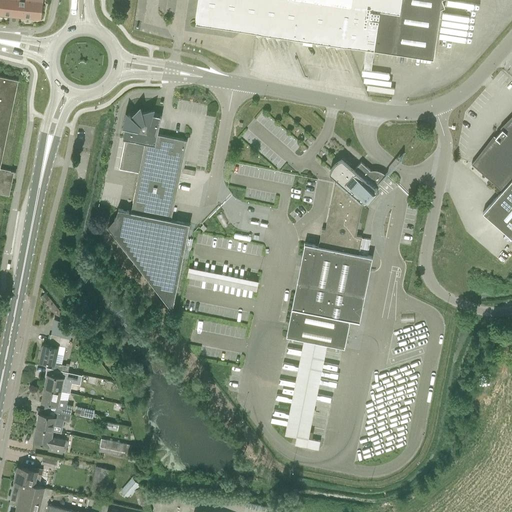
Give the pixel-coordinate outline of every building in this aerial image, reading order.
[(0,0),(0,13),(40,18),(43,2),(32,1),(22,0),(0,0)] [(364,68),(371,69),(374,49),(434,58),(441,7),(445,6),(442,0),(198,0),(195,23),(256,32),(257,36),(264,33),(266,33),(267,37),(274,35),(276,35),(277,39),(284,36),(315,41),(317,45),(323,42),(325,42),(327,46),(333,43),(335,44),(336,47),(343,45),(367,48),(364,68)] [(0,193),(9,195),(12,180),(10,180),(12,171),(16,172),(16,171),(11,170),(0,168),(0,167),(0,165),(3,152),(4,151),(3,151),(6,136),(7,136),(7,135),(10,119),(13,103),(14,103),(14,102),(13,102),(16,87),(17,87),(18,80),(0,76),(0,193)] [(189,223),(188,223),(171,219),(187,140),(158,134),(160,121),(156,120),(157,115),(151,114),(152,112),(151,112),(151,113),(141,113),(140,111),(140,112),(131,118),(129,116),(129,117),(124,128),(122,127),(122,128),(125,129),(124,138),(123,138),(125,139),(119,168),(139,172),(131,211),(118,209),(114,218),(108,226),(137,263),(172,309),(181,267),(189,223)] [(482,213),(511,238),(511,116),(500,128),(502,130),(495,137),(494,136),(471,164),(502,191),(482,213)] [(286,335),(303,338),(327,343),(344,346),(350,320),(359,322),(372,257),(367,256),(370,239),(355,236),(361,206),(360,204),(361,202),(364,205),(366,202),(370,205),(378,196),(374,193),(377,191),(374,188),(375,186),(376,187),(387,174),(386,173),(386,174),(384,173),(381,171),(379,170),(377,170),(375,169),(373,169),(370,170),(361,162),(356,167),(357,168),(355,170),(342,158),(339,159),(336,161),(333,163),(332,165),(330,168),(330,170),(329,172),(343,185),(341,186),(335,181),(326,229),(322,228),(319,245),(305,242),(286,335)] [(185,169),(185,177),(195,177),(195,169),(185,169)] [(256,290),(258,280),(187,266),(185,276),(256,290)] [(50,299),(45,293),(40,297),(45,303),(50,299)] [(53,322),(51,334),(70,337),(73,325),(53,322)] [(70,338),(51,334),(49,345),(44,344),(40,360),(53,363),(52,368),(68,372),(69,366),(62,364),(64,354),(58,353),(59,347),(58,347),(58,345),(68,347),(70,338)] [(68,379),(69,374),(64,373),(63,377),(48,374),(45,388),(61,391),(62,384),(71,385),(72,380),(68,379)] [(44,408),(44,409),(71,414),(72,405),(67,404),(68,401),(59,399),(61,391),(45,388),(42,402),(57,405),(56,411),(44,408)] [(70,421),(71,414),(44,409),(43,414),(40,414),(37,428),(52,431),(62,433),(64,420),(70,421)] [(51,436),(52,431),(37,428),(34,441),(50,445),(49,449),(62,452),(65,439),(51,436)] [(295,444),(318,449),(320,441),(296,436),(295,444)] [(124,456),(125,452),(117,450),(118,442),(102,439),(99,451),(124,456)] [(117,450),(125,452),(130,453),(132,445),(118,442),(117,450)] [(56,466),(57,461),(43,457),(42,463),(56,466)] [(102,498),(104,489),(109,490),(110,484),(114,470),(107,469),(107,468),(96,465),(90,489),(91,489),(91,496),(96,497),(96,496),(102,498)] [(23,482),(22,483),(44,488),(44,486),(34,484),(36,475),(41,476),(42,469),(30,466),(30,468),(19,466),(15,480),(23,482)] [(141,480),(134,475),(121,490),(128,497),(130,494),(132,495),(135,492),(137,499),(139,498),(141,505),(148,503),(143,487),(138,489),(142,484),(140,482),(141,480)] [(37,511),(44,488),(22,483),(20,492),(21,492),(16,511),(10,511),(11,511),(10,511),(37,511)]
